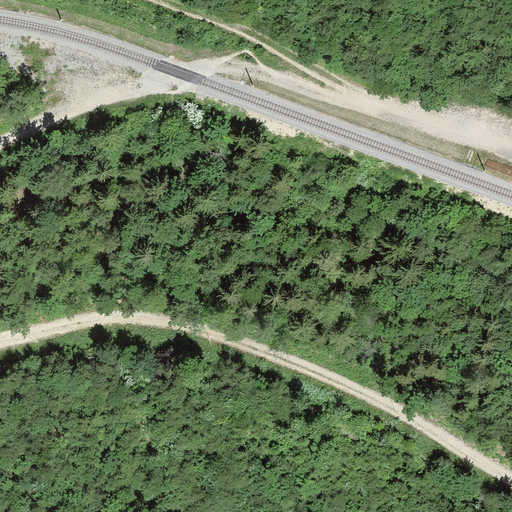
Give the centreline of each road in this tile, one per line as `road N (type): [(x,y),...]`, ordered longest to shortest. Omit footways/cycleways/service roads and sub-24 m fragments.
road 1 (track): [(0,341),(124,318),(189,327),(388,405),(511,479)]
road 2 (track): [(511,157),(265,72),(214,66),(180,72),(0,146)]
road 3 (track): [(159,0),(284,50),(381,112)]
